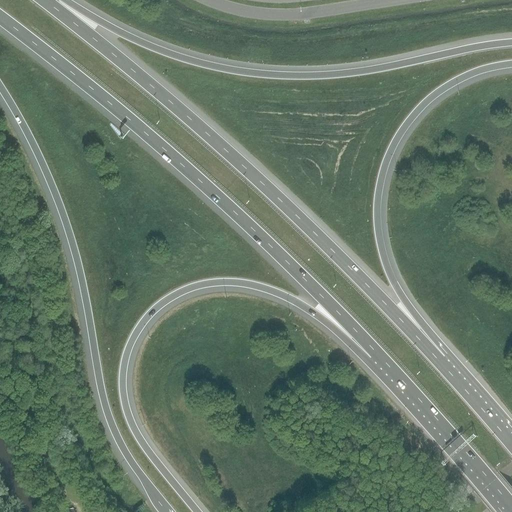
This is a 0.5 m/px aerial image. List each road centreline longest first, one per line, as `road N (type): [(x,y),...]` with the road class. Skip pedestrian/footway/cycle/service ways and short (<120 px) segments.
road 1 (trunk): [(441,363),(264,185),(43,0)]
road 2 (trunk): [(0,17),(232,210),(380,358)]
road 3 (trunk): [(198,511),(133,429),(123,397),(133,339),(159,305),(200,285),(243,283),(308,309),(380,358)]
road 4 (trunk): [(511,43),(350,73),(256,73),(175,55),(51,0)]
road 5 (trunk): [(0,86),(72,243),(113,433),(166,511)]
road 6 (trunk): [(441,363),(387,268),(378,223),(381,176),(425,103),(474,72),(511,64)]
road 7 (trunk): [(380,358),(511,507)]
road 8 (tertiary): [(392,0),(290,15),(207,0)]
